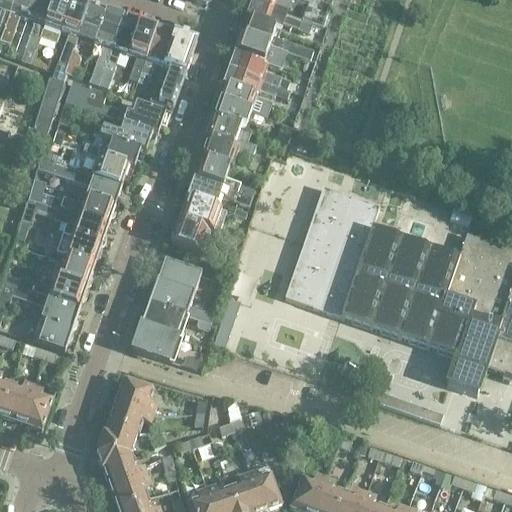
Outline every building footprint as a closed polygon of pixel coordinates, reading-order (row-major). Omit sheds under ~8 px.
[(0,0),(0,12),(1,13),(0,14),(0,45),(1,45),(9,16),(15,0),(0,0)] [(15,0),(9,16),(1,45),(10,49),(20,20),(26,22),(34,0),(15,0)] [(34,0),(26,22),(35,25),(20,65),(29,69),(36,52),(43,28),(52,0),(34,0)] [(65,0),(52,0),(43,28),(36,52),(45,55),(53,31),(61,34),(72,2),(65,0)] [(282,0),(254,0),(252,7),(286,18),(302,23),(306,8),(293,3),(282,0)] [(282,0),(293,3),(306,8),(302,23),(323,30),(333,2),(328,0),(282,0)] [(72,2),(61,34),(69,37),(54,77),(62,81),(63,77),(72,54),(77,40),(88,8),(72,2)] [(252,7),(246,22),(281,34),(282,29),(309,38),(313,27),(286,18),(252,7)] [(88,8),(77,40),(94,46),(105,14),(88,8)] [(105,14),(94,46),(101,48),(88,86),(97,89),(110,52),(121,20),(105,14)] [(121,20),(110,52),(97,89),(107,93),(121,55),(127,58),(138,26),(121,20)] [(246,22),(240,41),(269,50),(297,59),(300,50),(272,41),(275,33),(280,34),(281,34),(246,22)] [(138,26),(127,58),(135,60),(126,86),(136,90),(137,87),(145,64),(156,32),(138,26)] [(156,32),(145,64),(137,87),(147,90),(154,67),(162,70),(173,38),(156,32)] [(162,70),(184,78),(195,46),(173,38),(162,70)] [(240,41),(233,58),(245,63),(246,61),(262,67),(265,59),(293,69),(297,59),(269,50),(240,41)] [(72,54),(63,77),(72,81),(79,63),(72,54)] [(233,58),(228,74),(286,94),(289,85),(265,77),(268,69),(262,67),(246,61),(245,63),(233,58)] [(171,115),(184,78),(162,70),(149,107),(171,115)] [(228,74),(222,91),(256,102),(258,95),(274,101),(274,100),(287,105),(290,95),(286,94),(228,74)] [(33,133),(47,137),(63,86),(48,82),(33,133)] [(74,111),(113,124),(123,127),(156,139),(159,131),(164,132),(168,120),(169,121),(169,120),(164,118),(136,108),(130,106),(126,118),(102,109),(106,98),(72,86),(64,108),(74,111)] [(222,91),(217,106),(250,118),(268,125),(275,127),(278,118),(269,115),(269,114),(254,109),(256,102),(222,91)] [(217,106),(211,123),(240,133),(244,134),(245,134),(247,128),(265,134),(268,125),(250,118),(217,106)] [(58,126),(68,129),(74,111),(64,108),(58,126)] [(211,123),(203,144),(233,154),(253,160),(264,164),(267,154),(240,146),(244,134),(240,133),(211,123)] [(102,131),(103,131),(96,128),(92,139),(99,141),(111,145),(145,157),(147,148),(152,150),(156,139),(123,127),(113,124),(110,134),(102,131)] [(281,157),(290,132),(280,128),(271,153),(281,157)] [(52,146),(60,149),(63,140),(55,137),(52,146)] [(98,161),(104,163),(128,172),(132,174),(133,174),(135,166),(140,168),(144,156),(145,157),(111,145),(99,141),(96,151),(85,148),(82,157),(83,157),(98,161)] [(203,144),(197,162),(198,163),(197,164),(228,174),(229,172),(226,171),(230,160),(250,167),(253,160),(233,154),(203,144)] [(50,168),(90,182),(121,192),(124,184),(128,186),(132,174),(128,172),(104,163),(98,161),(83,157),(80,167),(56,160),(57,158),(42,154),(39,164),(50,168)] [(87,192),(83,201),(114,212),(115,210),(118,208),(119,204),(118,200),(121,192),(90,182),(50,168),(39,164),(36,174),(48,178),(87,192)] [(196,173),(192,184),(251,204),(254,194),(225,184),(228,174),(197,164),(195,171),(196,173)] [(187,201),(186,204),(217,214),(218,212),(215,211),(218,202),(233,207),(233,206),(248,212),(251,204),(192,184),(190,191),(187,192),(185,198),(187,201)] [(340,322),(370,233),(371,233),(378,211),(322,192),(284,303),(340,322)] [(55,214),(76,221),(107,232),(110,222),(114,220),(115,216),(113,213),(114,212),(83,201),(80,212),(43,200),(40,208),(55,214)] [(182,215),(178,225),(237,245),(240,235),(225,230),(226,229),(214,225),(217,214),(186,204),(185,205),(182,207),(181,212),(182,215)] [(30,205),(22,225),(30,228),(32,228),(39,208),(30,205)] [(449,223),(467,229),(471,218),(452,212),(449,223)] [(232,218),(244,223),(246,217),(234,213),(232,218)] [(63,238),(70,240),(101,251),(101,249),(104,248),(106,243),(104,240),(107,232),(76,221),(55,214),(52,222),(67,227),(63,238)] [(22,225),(15,245),(23,248),(30,228),(22,225)] [(237,245),(178,225),(175,234),(172,236),(170,241),(171,244),(170,247),(202,257),(203,253),(204,254),(207,244),(234,253),(237,245)] [(511,256),(465,240),(457,263),(371,233),(370,233),(340,322),(455,362),(446,389),(476,400),(486,371),(503,377),(511,380),(511,256)] [(49,257),(62,261),(93,271),(97,261),(100,260),(102,256),(100,252),(101,251),(70,240),(63,238),(59,249),(53,247),(49,257)] [(23,248),(15,245),(13,253),(25,257),(28,250),(23,248)] [(51,280),(55,282),(86,292),(87,290),(90,289),(91,284),(90,282),(93,271),(62,261),(49,257),(47,263),(56,267),(51,280)] [(158,284),(157,284),(156,287),(153,288),(151,293),(153,296),(149,308),(183,320),(186,320),(196,324),(210,328),(213,319),(189,311),(200,279),(165,266),(158,284)] [(1,286),(48,302),(79,313),(82,305),(85,303),(86,298),(85,295),(86,292),(55,282),(51,294),(4,278),(1,286)] [(44,311),(40,324),(71,335),(72,333),(75,332),(77,327),(75,324),(79,313),(48,302),(1,286),(0,290),(0,310),(8,313),(12,301),(44,311)] [(240,306),(228,302),(213,348),(224,352),(240,306)] [(143,325),(142,329),(174,340),(175,339),(178,340),(186,320),(183,320),(149,308),(146,316),(143,317),(141,322),(143,325)] [(40,324),(32,346),(64,356),(67,347),(70,346),(72,341),(70,338),(71,335),(40,324)] [(207,335),(210,328),(196,324),(195,328),(198,332),(207,335)] [(137,342),(133,353),(171,366),(179,341),(178,340),(175,339),(174,340),(142,329),(141,331),(138,333),(136,338),(137,342)] [(3,341),(1,349),(12,352),(14,345),(3,341)] [(31,359),(42,363),(45,355),(33,351),(31,359)] [(45,355),(42,363),(53,367),(56,359),(45,355)] [(184,360),(181,369),(194,373),(197,365),(184,360)] [(0,376),(0,419),(1,420),(12,388),(0,384),(3,377),(0,376)] [(12,388),(1,420),(21,427),(35,388),(24,384),(21,391),(12,388)] [(122,385),(115,406),(154,419),(157,409),(150,406),(153,399),(152,398),(153,396),(122,385)] [(35,388),(21,427),(42,434),(52,403),(46,401),(46,400),(42,398),(44,391),(35,388)] [(443,417),(366,391),(363,402),(439,428),(443,417)] [(198,400),(195,415),(205,417),(207,403),(198,400)] [(228,404),(228,428),(232,436),(244,432),(241,424),(244,424),(243,408),(228,404)] [(115,406),(108,427),(139,438),(142,426),(151,429),(154,419),(115,406)] [(258,414),(247,418),(250,427),(261,424),(258,414)] [(195,416),(193,428),(202,431),(205,417),(195,415),(195,416)] [(103,436),(97,451),(97,458),(101,469),(134,462),(131,456),(139,438),(108,427),(106,434),(103,436)] [(232,436),(228,428),(217,432),(221,441),(232,436)] [(339,442),(327,438),(324,447),(336,451),(339,442)] [(202,440),(190,444),(193,453),(206,449),(202,440)] [(165,449),(162,441),(151,445),(154,453),(165,449)] [(352,446),(339,442),(336,451),(349,455),(352,446)] [(190,444),(178,449),(181,458),(193,453),(190,444)] [(381,456),(369,452),(361,449),(358,458),(366,461),(378,465),(381,456)] [(249,452),(241,455),(244,466),(253,462),(249,452)] [(401,462),(381,456),(378,465),(398,471),(401,462)] [(170,472),(166,460),(158,462),(161,475),(170,472)] [(137,471),(134,462),(101,469),(109,492),(147,479),(144,469),(137,471)] [(421,469),(409,465),(406,475),(418,479),(421,469)] [(257,474),(247,477),(259,511),(270,511),(281,508),(270,477),(270,478),(266,468),(256,472),(257,474)] [(443,477),(421,469),(418,479),(430,484),(429,487),(438,490),(443,477)] [(173,485),(170,472),(161,475),(165,488),(173,485)] [(239,488),(229,492),(236,511),(259,511),(247,477),(236,480),(239,488)] [(301,481),(290,511),(291,511),(312,511),(325,481),(315,477),(312,484),(305,481),(305,482),(301,481)] [(448,493),(449,489),(461,493),(464,485),(443,477),(438,490),(448,493)] [(147,479),(109,492),(116,511),(120,511),(147,502),(144,492),(151,489),(147,479)] [(325,481),(312,511),(336,511),(342,496),(332,492),(335,485),(325,481)] [(485,492),(475,489),(464,485),(461,493),(472,497),(471,501),(480,504),(482,499),(485,492)] [(214,489),(205,492),(211,511),(236,511),(229,492),(217,497),(214,489)] [(505,498),(485,491),(485,492),(482,499),(502,506),(505,498)] [(197,502),(189,505),(190,506),(187,507),(188,511),(211,511),(205,492),(195,495),(197,502)] [(342,496),(336,511),(360,511),(366,496),(356,493),(353,500),(342,496)] [(366,496),(360,511),(384,511),(373,508),(376,500),(366,496)] [(502,506),(511,509),(511,500),(505,498),(502,506)] [(182,511),(179,500),(170,502),(172,511),(182,511)] [(150,511),(147,502),(120,511),(150,511)]
